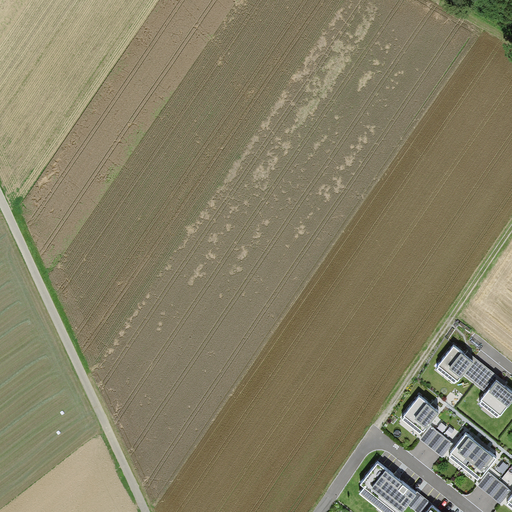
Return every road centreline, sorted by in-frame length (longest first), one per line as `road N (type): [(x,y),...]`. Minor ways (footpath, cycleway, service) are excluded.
road 1 (track): [(0,202),(143,511)]
road 2 (track): [(511,225),(371,432)]
road 3 (residential): [(471,511),(371,432),(317,511)]
